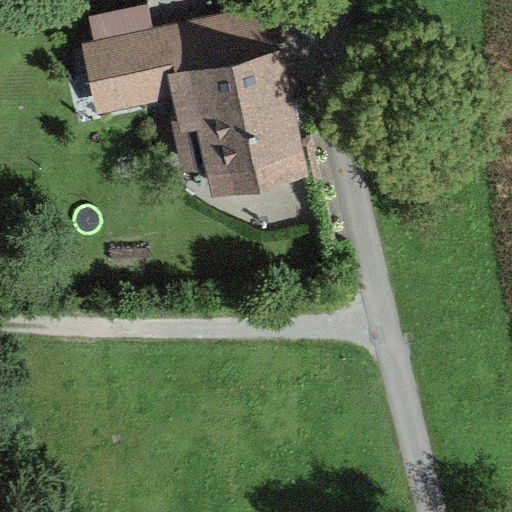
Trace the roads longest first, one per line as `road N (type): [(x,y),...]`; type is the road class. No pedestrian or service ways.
road 1 (track): [(375,322),(340,78),(339,0)]
road 2 (track): [(436,511),(375,322)]
